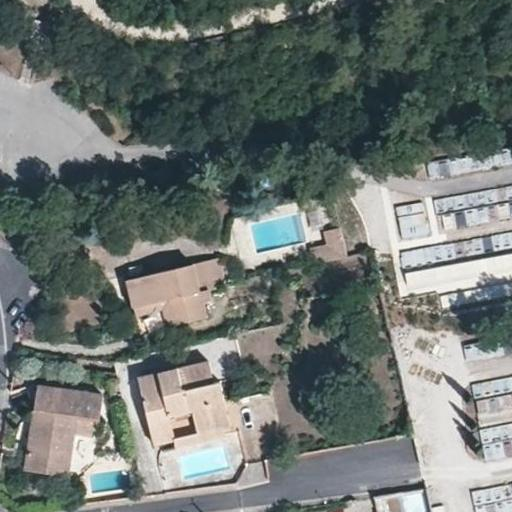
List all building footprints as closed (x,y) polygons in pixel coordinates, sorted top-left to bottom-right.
[(430,171),(480,170),(479,156),(430,157),(430,171)] [(402,237),(427,233),(423,202),(397,206),(402,237)] [(439,265),(454,261),(449,243),(434,248),(439,265)] [(404,269),(429,267),(427,250),(403,252),(404,269)] [(209,292),(224,289),(218,260),(195,266),(201,294),(209,292)] [(224,289),(226,288),(220,260),(218,260),(224,289)] [(129,280),(135,307),(172,300),(177,326),(207,319),(204,303),(211,302),(209,292),(201,294),(195,266),(129,280)] [(135,307),(137,315),(165,311),(168,328),(177,326),(172,300),(135,307)] [(465,344),(467,359),(495,356),(493,341),(465,344)] [(205,386),(212,384),(208,363),(200,365),(205,386)] [(205,386),(200,365),(138,379),(148,421),(169,416),(193,411),(198,435),(224,429),(229,428),(219,383),(212,384),(205,386)] [(511,375),(472,382),(485,459),(511,454),(511,375)] [(102,395),(38,386),(27,459),(25,470),(66,476),(69,458),(75,418),(98,421),(102,395)] [(110,395),(111,405),(123,403),(121,392),(110,395)] [(148,421),(155,452),(225,437),(224,429),(198,435),(175,440),(169,416),(148,421)] [(92,435),(74,432),(69,458),(88,461),(92,435)] [(511,511),(511,480),(472,486),(475,511),(511,511)] [(71,494),(72,506),(81,505),(80,494),(71,494)]
